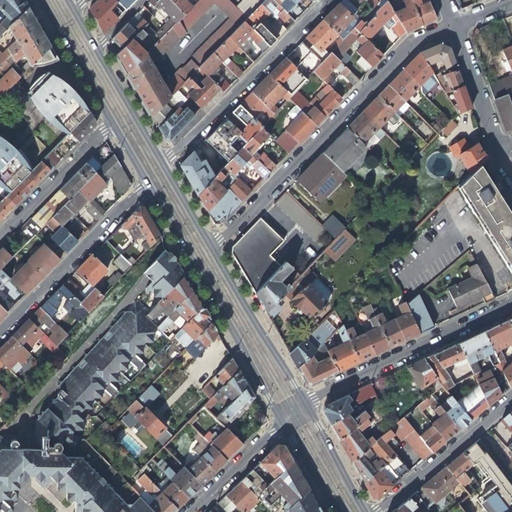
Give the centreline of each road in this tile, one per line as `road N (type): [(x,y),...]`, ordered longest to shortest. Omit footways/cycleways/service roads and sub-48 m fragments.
road 1 (residential): [(211,246),(402,51),(450,25)]
road 2 (secondary): [(148,185),(282,422)]
road 3 (residential): [(325,0),(162,162)]
road 4 (residential): [(306,402),(511,301)]
road 5 (residential): [(0,332),(148,185)]
road 6 (residential): [(372,511),(511,392)]
road 7 (secondary): [(306,402),(211,246)]
road 8 (residential): [(0,232),(111,121)]
road 9 (unknown): [(119,511),(48,450),(0,473)]
road 10 (secondary): [(41,0),(111,121)]
road 11 (secondary): [(162,162),(95,46)]
road 12 (residential): [(282,422),(190,511)]
road 13 (residential): [(494,145),(450,25)]
road 14 (secondary): [(367,511),(306,402)]
